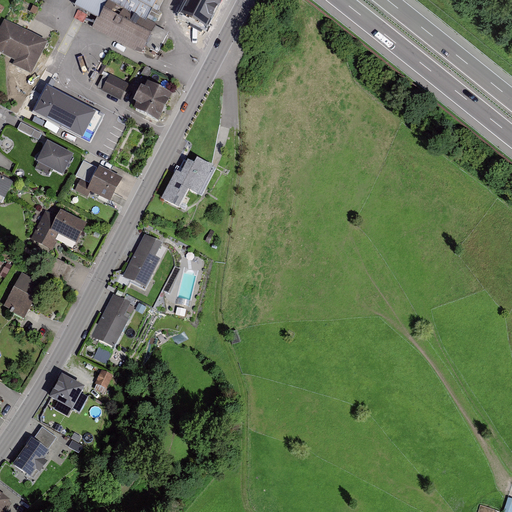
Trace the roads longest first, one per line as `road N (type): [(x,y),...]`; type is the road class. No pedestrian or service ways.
road 1 (tertiary): [(246,0),(66,346),(0,450)]
road 2 (track): [(250,511),(244,404),(216,303),(238,151),(232,102)]
road 3 (motorway): [(340,0),(511,136)]
road 4 (motorway): [(511,98),(388,0)]
